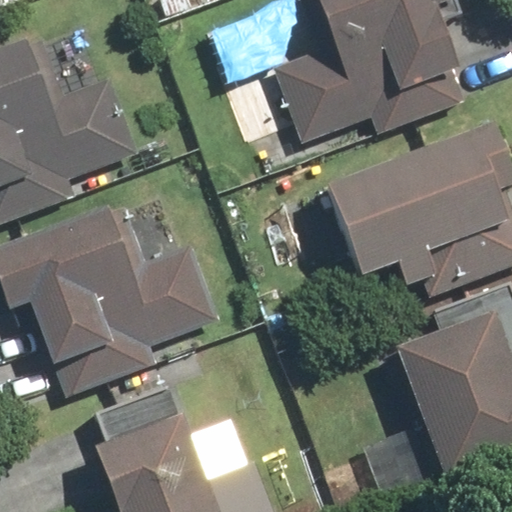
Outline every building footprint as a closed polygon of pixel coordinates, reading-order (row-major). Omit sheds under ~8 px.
[(0,0),(0,12),(34,1),(33,0),(0,0)] [(281,76),(306,148),(384,121),(390,139),(475,109),(461,68),(479,61),(463,16),(483,9),(479,0),(328,0),(347,53),(281,76)] [(0,230),(76,202),(69,183),(146,156),(120,81),(62,102),(41,45),(0,60),(0,230)] [(358,284),(392,270),(401,293),(424,284),(428,294),(511,260),(511,249),(500,219),(507,217),(473,132),(321,192),(358,284)] [(146,352),(218,327),(193,252),(141,270),(123,214),(0,252),(0,274),(13,315),(41,306),(63,370),(55,373),(65,401),(153,376),(146,352)] [(511,287),(442,315),(450,336),(401,355),(451,480),(511,456),(511,287)] [(284,511),(262,461),(215,481),(172,382),(97,415),(113,451),(101,456),(125,511),(284,511)]
